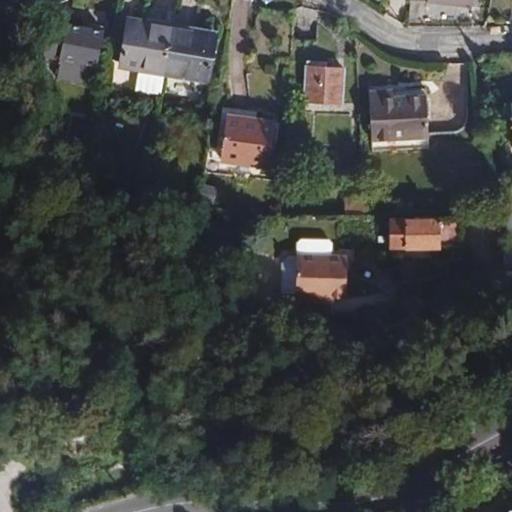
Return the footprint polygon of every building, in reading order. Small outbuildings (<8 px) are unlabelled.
[(217,33),(128,18),(120,66),(209,82),(217,33)] [(104,32),(50,21),(44,56),(64,60),(62,71),(83,75),(86,64),(98,66),(104,32)] [(344,69),(326,68),(307,67),(305,101),(342,103),(344,69)] [(391,85),(368,86),(371,141),(429,138),(426,88),(391,90),(391,85)] [(220,160),(235,163),(256,166),(269,167),(275,123),(227,116),(220,160)] [(339,156),(325,155),(317,155),(316,169),(339,169),(339,156)] [(256,166),(235,163),(233,176),(254,180),(256,166)] [(362,197),(346,197),(347,213),(363,212),(362,197)] [(460,220),(390,220),(390,247),(460,247),(460,220)] [(328,304),(316,304),(316,299),(329,299),(346,299),(347,257),(289,256),(283,262),(282,294),(286,302),(296,302),(296,303),(298,303),(298,318),(328,319),(328,304)]
